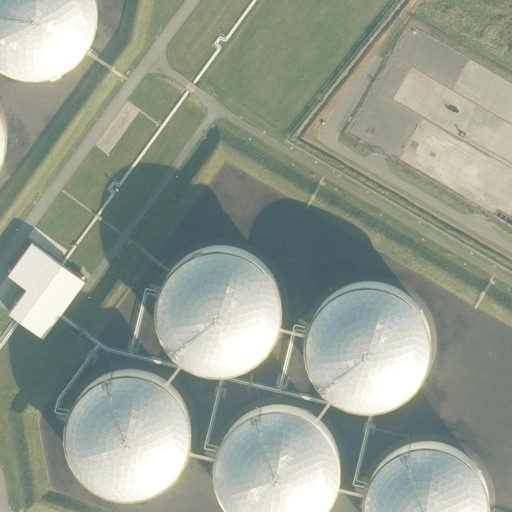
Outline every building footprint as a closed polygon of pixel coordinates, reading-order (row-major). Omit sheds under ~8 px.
[(0,0),(0,59),(3,61),(13,66),(24,69),(35,69),(47,68),(57,64),(67,59),(76,52),(83,43),(89,33),(93,23),(94,11),(94,0),(0,0)] [(19,318),(40,333),(56,312),(82,276),(62,262),(28,238),(5,272),(25,285),(8,309),(19,318)] [(185,255),(176,263),(169,271),(163,281),(159,292),(158,303),(158,314),(161,325),(165,336),(172,345),(180,353),(189,360),(199,364),(210,367),(221,368),(233,366),(244,363),(253,357),(262,350),(270,341),(275,332),(279,321),(281,310),(280,298),(278,287),(273,277),(267,268),(259,259),(249,253),(239,248),(228,246),(217,245),(206,247),(195,250),(185,255)] [(334,293),(325,299),(317,308),(311,317),(307,328),(305,339),(305,350),(307,362),(312,372),(318,382),(325,390),(334,397),(345,402),(356,405),(367,406),(378,405),(389,401),(399,396),(408,389),(416,381),(422,371),(426,361),(428,350),(428,338),(425,327),(421,317),(415,307),(408,299),(398,292),(388,287),(377,284),(366,283),(355,284),(344,287),(334,293)] [(98,377),(89,384),(81,393),(75,402),(71,413),(69,424),(69,435),(71,446),(76,457),(82,467),(89,475),(98,482),(109,487),(120,490),(131,491),(142,489),(153,486),(163,481),(172,474),(180,466),(186,456),(190,446),(192,435),(192,423),(189,412),(185,402),(179,392),(171,384),(162,377),(152,372),(141,369),(130,368),(119,369),(108,372),(98,377)] [(245,414),(236,421),(228,429),(223,439),(218,450),(216,461),(216,472),(219,483),(223,494),(229,503),(236,511),(318,511),(319,511),(327,503),(333,493),(337,483),(339,472),(339,460),(337,449),(333,439),(327,429),(319,421),(310,414),(300,409),(289,406),(277,405),(266,406),(255,409),(245,414)] [(393,450),(384,456),(376,465),(370,474),(366,485),(364,496),(364,507),(364,511),(485,511),(486,509),(486,497),(484,486),(480,476),(474,466),(467,457),(458,451),(448,445),(437,442),(426,441),(414,442),(404,445),(393,450)]
